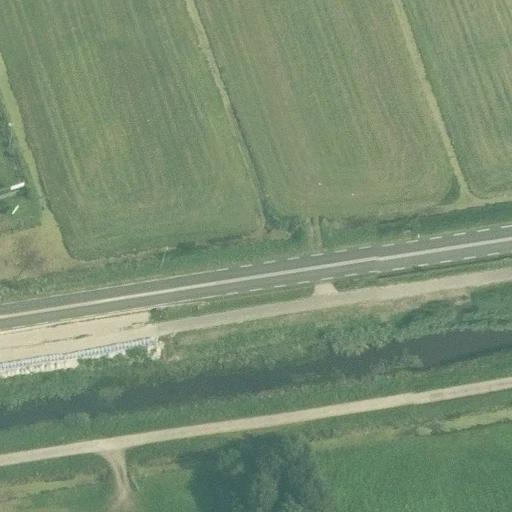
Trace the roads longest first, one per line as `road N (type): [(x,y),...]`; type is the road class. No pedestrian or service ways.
road 1 (unclassified): [(0,362),(511,274)]
road 2 (unclassified): [(0,464),(511,382)]
road 3 (primary): [(0,318),(511,239)]
